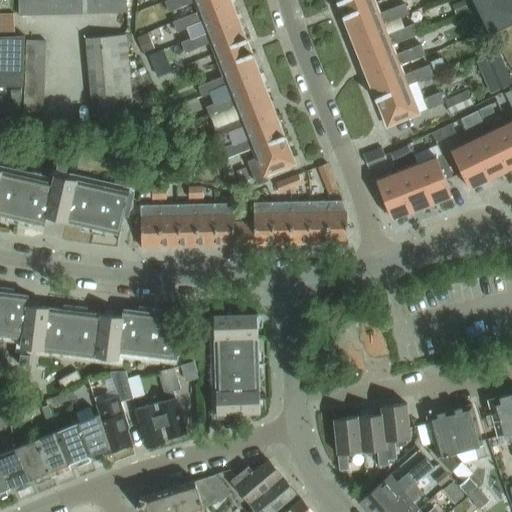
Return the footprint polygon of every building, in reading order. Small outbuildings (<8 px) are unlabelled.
[(32,0),(19,0),(20,17),(33,16),(32,0)] [(44,0),(32,0),(33,16),(45,16),(44,0)] [(56,0),(44,0),(45,16),(57,15),(56,0)] [(68,0),(56,0),(57,15),(69,15),(68,0)] [(80,0),(68,0),(69,15),(81,14),(80,0)] [(92,0),(80,0),(81,14),(93,14),(92,0)] [(104,0),(92,0),(93,14),(105,14),(104,0)] [(115,0),(104,0),(105,14),(116,13),(115,0)] [(127,0),(115,0),(116,13),(128,13),(127,0)] [(199,13),(230,1),(229,0),(170,0),(165,2),(169,13),(196,3),(199,13)] [(355,0),(338,0),(345,17),(360,11),(355,0)] [(353,37),(383,25),(410,15),(406,4),(379,15),(373,0),(355,0),(360,11),(345,17),(353,37)] [(511,0),(475,0),(492,33),(511,23),(511,0)] [(230,1),(199,13),(173,23),(177,33),(203,23),(207,33),(238,21),(230,1)] [(464,1),(452,5),(456,14),(468,10),(464,1)] [(0,15),(0,25),(15,25),(15,14),(0,15)] [(238,21),(207,33),(181,44),(185,54),(211,44),(221,68),(236,62),(231,47),(246,41),(238,21)] [(423,22),(414,26),(418,35),(427,32),(423,22)] [(0,35),(15,35),(15,25),(0,25),(0,35)] [(383,25),(353,37),(361,58),(391,46),(418,35),(414,26),(414,25),(387,35),(383,25)] [(148,34),(138,38),(143,52),(154,49),(148,34)] [(127,36),(85,40),(87,53),(129,49),(127,36)] [(25,39),(0,38),(0,86),(24,87),(25,39)] [(26,41),(26,54),(47,54),(47,42),(26,41)] [(203,98),(229,88),(260,76),(246,41),(231,47),(236,62),(221,68),(224,77),(199,87),(203,98)] [(369,78),(399,66),(426,56),(422,45),(395,55),(391,46),(361,58),(369,78)] [(129,49),(87,53),(88,66),(130,62),(129,49)] [(511,75),(500,49),(478,59),(493,91),(511,82),(511,75)] [(26,54),(25,66),(46,66),(47,54),(26,54)] [(167,60),(154,66),(157,76),(171,71),(167,60)] [(130,62),(88,66),(89,79),(131,75),(130,62)] [(25,66),(25,78),(46,78),(46,66),(25,66)] [(399,66),(369,78),(377,99),(408,87),(434,76),(430,66),(403,76),(399,66)] [(131,75),(89,79),(90,92),(132,88),(131,75)] [(210,119),(211,118),(268,96),(260,76),(229,88),(233,98),(206,108),(210,119)] [(24,90),(45,90),(46,78),(25,78),(24,90)] [(408,87),(377,99),(388,127),(419,115),(408,87)] [(132,88),(90,92),(91,105),(133,101),(132,88)] [(24,90),(24,102),(45,102),(45,90),(24,90)] [(12,103),(0,104),(0,117),(22,115),(20,91),(10,92),(12,103)] [(445,102),(452,115),(474,105),(468,91),(445,102)] [(441,93),(426,99),(430,109),(445,103),(441,93)] [(219,139),(245,129),(276,117),(268,96),(211,118),(219,139)] [(93,124),(94,124),(115,122),(135,120),(133,101),(91,105),(93,124)] [(23,114),(44,115),(45,102),(24,102),(23,114)] [(490,105),(479,111),(483,117),(494,112),(490,105)] [(249,139),(222,149),(227,160),(253,149),(284,137),(276,117),(245,129),(249,139)] [(95,135),(116,133),(115,122),(94,124),(95,135)] [(489,131),(508,170),(511,167),(511,130),(508,122),(489,131)] [(442,128),(431,133),(435,142),(445,137),(442,128)] [(470,141),(489,179),(508,170),(489,131),(470,141)] [(257,160),(249,164),(258,185),(267,182),(265,177),(294,165),(284,137),(253,149),(257,160)] [(451,150),(470,188),(489,179),(470,141),(451,150)] [(367,159),(370,164),(383,158),(380,153),(367,159)] [(436,156),(417,164),(432,204),(452,196),(436,156)] [(0,215),(46,226),(48,218),(121,234),(127,210),(131,211),(135,193),(66,178),(70,161),(60,159),(54,183),(0,170),(0,215)] [(417,164),(397,172),(413,211),(432,204),(417,164)] [(339,191),(329,165),(318,169),(329,195),(339,191)] [(245,169),(238,171),(242,182),(249,179),(245,169)] [(397,172),(377,179),(393,219),(413,211),(397,172)] [(287,180),(291,191),(302,186),(298,176),(287,180)] [(280,195),(291,191),(287,180),(276,185),(280,195)] [(329,201),(310,202),(311,244),(330,243),(329,201)] [(343,201),(329,201),(330,243),(348,243),(348,212),(343,201)] [(255,223),(247,223),(248,245),(274,245),(273,202),(255,203),(255,223)] [(292,202),(273,202),(274,245),(293,244),(292,202)] [(310,202),(292,202),(293,244),(311,244),(310,202)] [(234,203),(216,204),(217,246),(243,245),(243,223),(235,223),(234,203)] [(197,204),(179,205),(180,247),(198,246),(197,204)] [(216,204),(197,204),(198,246),(217,246),(216,204)] [(160,205),(142,206),(143,248),(161,247),(160,205)] [(179,205),(160,205),(161,247),(180,247),(179,205)] [(123,317),(29,305),(30,296),(0,291),(0,335),(24,338),(22,348),(119,360),(120,352),(174,359),(179,316),(124,309),(123,317)] [(215,316),(218,414),(261,413),(258,315),(215,316)] [(32,355),(21,354),(20,365),(31,366),(32,355)] [(193,363),(183,366),(187,380),(197,377),(193,363)] [(167,402),(159,404),(137,410),(148,448),(165,443),(164,440),(187,434),(175,392),(182,390),(176,368),(168,371),(169,374),(160,377),(167,402)] [(83,379),(78,369),(59,379),(65,389),(83,379)] [(125,372),(111,372),(119,398),(98,405),(101,413),(101,414),(102,416),(112,453),(114,453),(115,455),(121,452),(120,450),(132,445),(128,430),(129,429),(121,403),(134,399),(129,381),(128,381),(125,372)] [(139,376),(129,381),(134,399),(144,396),(139,376)] [(65,392),(69,400),(76,397),(73,389),(65,392)] [(65,393),(52,398),(56,406),(68,401),(65,393)] [(511,395),(511,394),(489,400),(499,436),(509,434),(511,443),(511,395)] [(407,404),(382,406),(383,414),(389,460),(398,459),(395,440),(411,439),(407,404)] [(445,412),(456,453),(475,448),(478,457),(486,455),(473,405),(445,412)] [(49,406),(43,408),(48,422),(54,420),(49,406)] [(450,454),(456,453),(445,412),(428,417),(439,457),(452,472),(459,465),(450,454)] [(93,461),(112,453),(102,416),(101,414),(80,423),(93,461)] [(383,414),(359,417),(363,452),(378,450),(379,467),(390,466),(389,460),(383,414)] [(359,417),(335,419),(340,471),(350,470),(348,453),(363,452),(359,417)] [(73,469),(93,461),(80,423),(59,431),(73,469)] [(53,476),(73,469),(59,431),(38,440),(53,476)] [(33,484),(53,476),(38,440),(18,448),(33,484)] [(0,462),(14,493),(33,484),(18,448),(0,455),(0,462)] [(263,494),(283,478),(269,461),(255,473),(250,467),(231,482),(248,501),(260,491),(263,494)] [(0,499),(14,493),(0,462),(0,499)] [(423,462),(407,475),(414,484),(434,468),(429,462),(426,465),(423,462)] [(445,472),(436,480),(441,486),(450,478),(445,472)] [(369,511),(382,511),(414,484),(407,475),(402,479),(404,481),(400,485),(391,475),(361,502),(369,511)] [(231,494),(220,481),(216,476),(140,500),(139,506),(143,511),(202,511),(201,508),(220,502),(221,503),(231,494)] [(276,511),(297,495),(283,478),(263,494),(260,491),(248,501),(256,511),(276,511)] [(491,501),(481,490),(470,478),(461,486),(472,498),(482,509),(491,501)] [(464,496),(452,482),(443,489),(455,504),(464,496)] [(415,511),(419,509),(414,502),(423,493),(414,484),(382,511),(415,511)] [(311,511),(302,501),(288,511),(311,511)]
